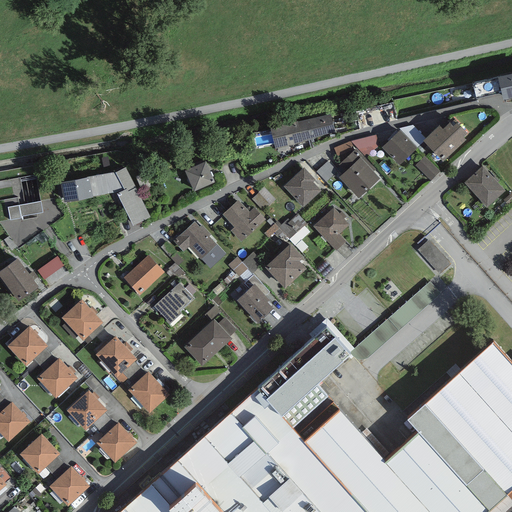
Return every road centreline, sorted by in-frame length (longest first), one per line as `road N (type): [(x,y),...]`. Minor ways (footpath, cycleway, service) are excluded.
road 1 (unclassified): [(511,43),(0,148)]
road 2 (residential): [(511,114),(477,104),(342,139),(131,238),(82,270)]
road 3 (residential): [(205,401),(511,122)]
road 4 (residential): [(82,270),(205,401)]
road 5 (residential): [(86,511),(205,401)]
